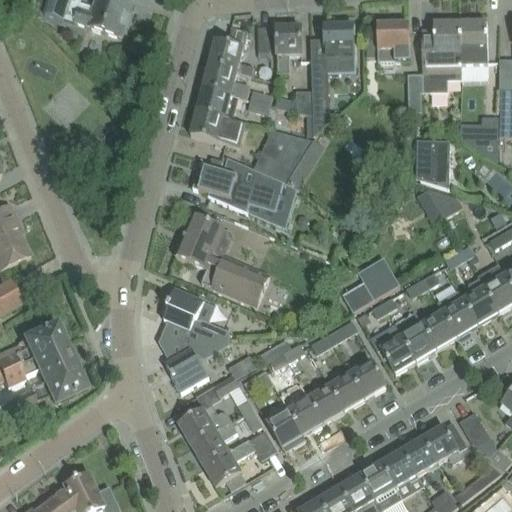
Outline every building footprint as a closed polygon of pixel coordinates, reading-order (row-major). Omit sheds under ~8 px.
[(121,42),(132,8),(109,0),(98,0),(95,11),(81,7),(82,0),(50,0),(45,18),(63,24),(63,22),(74,26),(121,42)] [(410,66),(410,48),(410,28),(392,28),(390,26),(383,27),(381,29),(377,29),(378,66),(394,65),(394,66),(410,66)] [(487,26),(461,27),(462,72),(488,72),(488,46),(487,26)] [(461,27),(434,27),(434,35),(422,36),(423,79),(430,79),(430,98),(448,98),(448,83),(462,83),(462,70),(461,27)] [(325,44),(311,45),(313,121),(314,142),(338,119),(338,118),(329,119),(328,78),(341,77),(340,66),(355,65),(354,29),(324,30),(325,44)] [(302,60),(302,51),(301,31),(300,31),(300,32),(277,33),(277,31),(276,31),(277,61),(278,78),(288,78),(288,61),(302,60)] [(215,46),(216,47),(210,69),(237,77),(251,80),(254,72),(240,68),(243,57),(248,36),(231,32),(231,33),(232,33),(228,49),(215,45),(215,46)] [(271,57),(271,52),(270,32),(258,32),(259,57),(271,57)] [(234,88),(237,77),(210,69),(204,93),(239,102),(247,104),(250,92),(234,88)] [(421,98),(423,98),(423,79),(408,80),(409,117),(422,117),(421,98)] [(204,93),(198,116),(233,125),(239,102),(204,93)] [(511,94),(501,94),(500,143),(511,142),(511,94)] [(271,110),(273,100),(253,95),(251,105),(271,110)] [(276,111),(312,121),(312,96),(297,96),(297,105),(278,101),(276,111)] [(251,105),(249,114),(269,119),(271,110),(251,105)] [(233,125),(198,116),(192,138),(191,138),(191,139),(239,152),(245,128),(233,125)] [(460,128),(460,144),(497,169),(498,122),(482,121),(481,129),(460,128)] [(272,135),(255,173),(287,188),(287,187),(312,145),(272,135)] [(419,147),(418,185),(447,194),(448,148),(419,147)] [(220,176),(223,165),(212,162),(209,173),(220,176)] [(285,189),(285,188),(254,174),(228,163),(224,178),(220,176),(209,173),(205,172),(205,174),(203,180),(198,178),(194,191),(193,193),(210,198),(209,201),(248,217),(249,216),(250,210),(277,217),(285,189)] [(457,204),(429,194),(445,222),(462,212),(457,204)] [(10,210),(0,214),(0,274),(31,260),(20,237),(19,238),(15,230),(19,228),(10,210)] [(193,220),(176,261),(216,278),(211,291),(257,311),(270,281),(214,257),(224,234),(193,220)] [(496,253),(511,244),(506,236),(491,245),(496,253)] [(469,250),(462,254),(467,263),(474,259),(469,250)] [(467,263),(462,254),(446,264),(451,272),(467,263)] [(477,280),(499,316),(511,308),(511,291),(505,280),(498,268),(477,280)] [(364,286),(363,287),(364,288),(374,305),(400,290),(389,271),(364,286)] [(434,278),(424,284),(429,292),(439,286),(434,278)] [(478,329),(499,316),(477,280),(484,292),(464,304),(459,294),(458,295),(478,329)] [(0,317),(21,306),(9,284),(0,288),(0,317)] [(412,302),(429,292),(424,284),(408,293),(412,302)] [(363,287),(343,298),(354,317),(374,305),(364,288),(363,287)] [(175,294),(167,313),(169,314),(166,319),(164,324),(168,326),(180,331),(180,346),(230,343),(229,336),(202,324),(201,326),(197,324),(205,307),(175,294)] [(438,307),(443,316),(458,341),(478,329),(458,295),(438,307)] [(392,302),(381,309),(387,318),(398,311),(392,302)] [(378,323),(387,318),(381,309),(372,314),(378,323)] [(436,353),(458,341),(443,316),(423,328),(416,317),(415,317),(422,329),(436,353)] [(436,353),(422,329),(415,317),(394,330),(401,341),(415,366),(436,353)] [(0,362),(0,375),(1,378),(67,348),(63,340),(64,337),(61,332),(59,331),(57,328),(39,336),(25,343),(29,352),(15,359),(14,356),(0,362)] [(328,339),(333,348),(349,338),(344,330),(328,339)] [(415,366),(401,341),(394,330),(370,344),(378,357),(381,355),(395,379),(396,379),(396,377),(415,366)] [(317,358),(333,348),(328,339),(312,349),(317,358)] [(167,369),(170,375),(173,380),(171,381),(181,398),(209,382),(200,366),(203,364),(204,365),(230,350),(230,343),(180,346),(181,361),(170,367),(167,369)] [(286,344),(270,354),(275,363),(283,358),(292,353),(286,344)] [(46,388),(78,373),(74,365),(76,362),(73,357),(70,356),(67,348),(1,378),(8,393),(26,384),(25,381),(39,374),(46,388)] [(292,353),(283,358),(289,367),(305,357),(300,348),(292,353)] [(275,363),(266,368),(272,377),(289,367),(283,358),(275,363)] [(376,364),(372,366),(351,378),(366,402),(385,391),(386,392),(387,391),(384,387),(388,384),(376,364)] [(56,408),(88,393),(86,390),(87,387),(85,382),(82,381),(78,373),(46,388),(14,403),(14,404),(20,417),(38,408),(37,406),(52,399),(56,408)] [(366,402),(351,378),(330,391),(344,415),(366,402)] [(231,396),(239,391),(233,380),(214,391),(221,402),(231,396)] [(257,381),(244,389),(249,397),(262,390),(257,381)] [(344,415),(330,391),(310,403),(324,427),(344,415)] [(511,397),(502,409),(511,417),(511,419),(505,428),(511,433),(511,397)] [(304,439),(324,427),(310,403),(289,415),(303,439),(304,439)] [(20,417),(14,404),(2,409),(9,422),(20,417)] [(238,409),(245,420),(253,415),(246,404),(238,409)] [(192,450),(225,431),(232,427),(233,426),(228,418),(222,416),(218,419),(212,410),(204,415),(179,430),(180,430),(192,450)] [(262,431),(253,415),(245,420),(254,436),(262,431)] [(291,446),(294,451),(305,444),(306,445),(307,444),(304,439),(303,439),(289,415),(268,428),(283,453),(284,452),(283,451),(291,446)] [(511,466),(497,454),(488,438),(475,418),(460,427),(472,448),(491,462),(506,474),(511,466)] [(225,431),(192,450),(205,471),(249,444),(250,444),(249,443),(230,455),(224,445),(238,436),(232,427),(225,431)] [(443,432),(423,444),(437,468),(448,461),(453,469),(463,463),(454,447),(443,430),(443,431),(443,432)] [(243,460),(255,453),(262,465),(277,456),(265,435),(250,444),(249,444),(205,471),(217,491),(216,492),(243,476),(236,464),(243,460)] [(423,444),(402,456),(416,480),(437,468),(423,444)] [(402,456),(381,469),(396,493),(396,492),(416,480),(402,456)] [(361,481),(379,511),(389,511),(403,504),(396,492),(396,493),(381,469),(374,473),(371,469),(358,477),(361,481)] [(462,508),(477,497),(489,488),(502,478),(493,471),(456,500),(462,508)] [(118,511),(109,493),(98,498),(89,479),(66,490),(68,495),(44,511),(118,511)] [(379,511),(361,481),(340,493),(351,511),(379,511)] [(351,511),(340,493),(319,505),(323,511),(351,511)] [(435,511),(457,511),(458,511),(446,495),(432,506),(435,511)] [(509,511),(501,502),(489,511),(509,511)]
